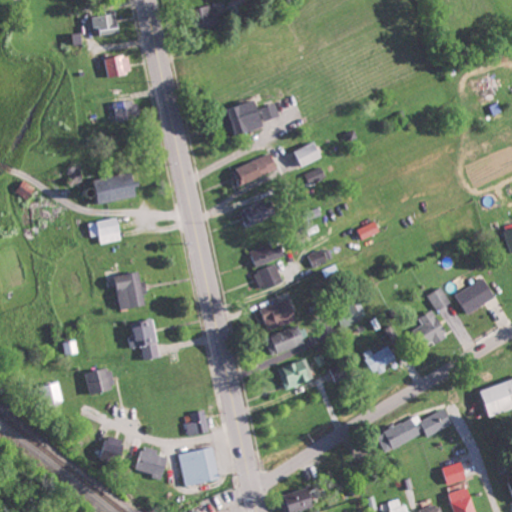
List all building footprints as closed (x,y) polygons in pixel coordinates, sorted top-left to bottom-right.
[(204,27),(222,26),(220,5),(202,6),(204,27)] [(94,16),(95,29),(120,27),(119,14),(94,16)] [(108,58),(110,76),(134,73),(131,54),(108,58)] [(282,115),(277,103),(262,108),(258,99),(231,109),(241,135),(268,125),(267,120),(282,115)] [(117,102),(118,120),(142,119),(141,101),(117,102)] [(325,157),(318,141),(297,150),(304,166),(325,157)] [(242,185),(280,169),(273,152),(235,168),(242,185)] [(306,173),(312,184),(327,176),(321,165),(306,173)] [(97,181),(102,204),(142,194),(137,171),(97,181)] [(37,186),(24,179),(18,193),(30,199),(37,186)] [(280,214),(273,197),(244,208),(250,225),(280,214)] [(101,235),(102,242),(123,240),(120,218),(88,221),(90,236),(101,235)] [(359,229),(364,240),(382,231),(377,221),(359,229)] [(282,243),(273,246),(272,242),(252,250),(258,266),(287,255),(282,243)] [(336,259),(333,250),(325,252),(324,249),(311,253),(316,265),(336,259)] [(254,271),(260,290),(284,282),(278,263),(254,271)] [(122,308),(148,305),(143,272),(117,275),(122,308)] [(468,312),(497,298),(487,277),(458,291),(468,312)] [(450,305),(444,287),(430,292),(436,310),(450,305)] [(262,308),(270,330),(299,319),(291,297),(262,308)] [(419,319),(434,345),(450,337),(435,310),(419,319)] [(133,348),(146,346),(148,359),(161,357),(155,318),(132,321),(134,335),(131,335),(133,348)] [(307,343),(300,325),(267,337),(273,355),(307,343)] [(81,353),(79,340),(66,342),(68,355),(81,353)] [(372,349),(365,353),(376,375),(388,369),(386,365),(397,359),(390,345),(374,353),(372,349)] [(280,368),(286,389),(314,380),(308,359),(280,368)] [(338,382),(352,376),(346,361),(331,368),(338,382)] [(87,372),(93,395),(116,389),(110,366),(87,372)] [(511,409),(511,379),(482,389),(491,416),(511,409)] [(56,399),(64,397),(60,382),(51,384),(56,399)] [(454,423),(446,407),(421,419),(419,415),(378,434),(386,451),(426,432),(428,435),(454,423)] [(211,432),(206,409),(191,413),(193,422),(187,423),(191,437),(211,432)] [(125,438),(108,435),(105,459),(122,461),(125,438)] [(160,449),(145,445),(138,469),(164,477),(170,457),(159,454),(160,449)] [(186,486),(221,479),(215,447),(180,454),(186,486)] [(468,477),(462,460),(443,467),(449,484),(468,477)] [(450,492),(455,511),(477,511),(470,487),(450,492)] [(292,511),(316,507),(312,488),(288,493),(292,511)] [(409,511),(407,504),(402,505),(399,497),(388,501),(391,511),(409,511)]
